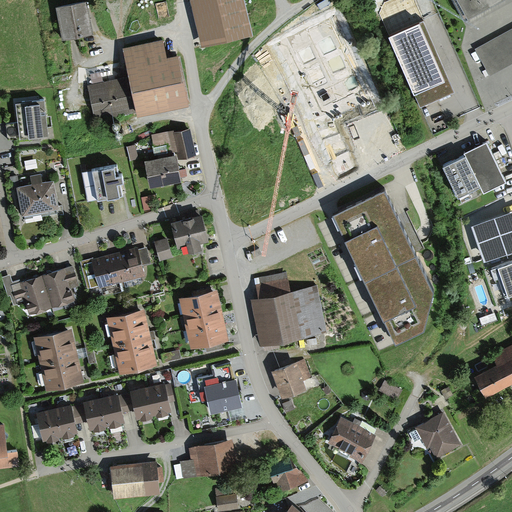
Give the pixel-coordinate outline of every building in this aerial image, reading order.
[(62,37),(94,30),(87,0),(78,0),(55,5),(62,37)] [(193,0),(204,43),(253,30),(245,0),(193,0)] [(389,0),(384,2),(380,13),(390,35),(423,20),(414,0),(389,0)] [(459,0),(469,17),(499,0),(459,0)] [(435,49),(423,22),(389,38),(420,107),(454,92),(435,49)] [(511,65),(511,29),(475,50),(489,77),(511,65)] [(138,112),(189,100),(178,51),(167,53),(163,37),(122,46),(129,75),(87,84),(95,120),(137,110),(138,112)] [(48,137),(44,101),(16,104),(19,125),(6,127),(8,140),(20,138),(20,141),(37,139),(48,137)] [(169,152),(145,157),(151,184),(168,181),(182,178),(177,157),(196,153),(190,126),(174,129),(174,128),(152,133),(155,150),(168,147),(169,152)] [(506,180),(487,141),(466,152),(467,154),(445,164),(464,202),(473,198),(470,194),(474,192),(472,189),(481,185),(484,191),(506,180)] [(135,143),(128,145),(131,159),(138,158),(135,143)] [(36,159),(26,161),(28,169),(38,167),(36,159)] [(89,200),(124,193),(122,183),(121,180),(125,179),(123,172),(116,174),(114,164),(83,170),(89,200)] [(59,208),(54,180),(43,182),(41,175),(31,177),(33,184),(20,187),(18,177),(10,179),(12,190),(18,189),(23,215),(59,208)] [(434,291),(384,190),(335,214),(399,345),(424,333),(434,291)] [(156,193),(142,196),(144,209),(153,207),(152,201),(157,200),(156,193)] [(203,210),(171,219),(179,245),(187,242),(189,250),(196,248),(203,246),(202,240),(210,238),(203,210)] [(511,214),(471,228),(484,264),(511,254),(511,214)] [(168,236),(155,239),(160,260),(173,256),(168,236)] [(93,256),(81,260),(88,287),(99,285),(100,287),(146,274),(143,264),(151,262),(147,245),(130,250),(129,248),(123,250),(107,254),(94,258),(93,256)] [(506,296),(511,294),(511,262),(492,269),(496,280),(500,278),(506,296)] [(43,273),(53,306),(75,299),(71,286),(79,284),(73,264),(43,273)] [(255,294),(250,295),(259,345),(326,333),(317,283),(288,288),(284,270),(251,276),(255,294)] [(53,306),(43,273),(21,280),(21,278),(13,280),(11,272),(1,275),(8,295),(10,294),(14,304),(25,301),(29,313),(53,306)] [(217,288),(179,297),(192,348),(205,345),(207,353),(226,349),(224,341),(229,340),(217,288)] [(107,317),(120,374),(158,365),(152,337),(145,308),(107,317)] [(72,328),(34,337),(47,390),(85,381),(79,356),(72,328)] [(91,337),(84,339),(90,362),(97,361),(91,337)] [(496,366),(475,377),(487,399),(511,386),(511,343),(490,355),(496,366)] [(180,348),(161,353),(163,361),(182,356),(180,348)] [(305,359),(272,372),(283,401),(308,391),(304,381),(312,377),(305,359)] [(214,376),(197,380),(200,393),(204,392),(210,415),(243,408),(236,378),(234,379),(230,363),(212,367),(214,376)] [(403,390),(385,381),(380,392),(398,401),(403,390)] [(172,383),(165,385),(169,403),(176,401),(172,383)] [(165,384),(130,391),(130,393),(135,410),(137,421),(141,420),(141,422),(153,419),(153,417),(156,416),(157,418),(169,416),(169,414),(172,413),(169,403),(165,385),(165,384)] [(135,410),(130,393),(118,396),(123,413),(135,410)] [(118,394),(82,402),(82,404),(87,422),(89,431),(94,430),(94,432),(106,430),(105,428),(110,427),(110,429),(122,426),(121,424),(125,423),(123,413),(118,396),(118,394)] [(292,401),(283,404),(285,412),(295,409),(292,401)] [(82,404),(71,407),(76,424),(87,422),(82,404)] [(71,405),(35,413),(42,442),(47,441),(48,444),(59,441),(59,439),(63,438),(64,440),(75,437),(75,435),(78,434),(76,424),(71,407),(71,405)] [(445,413),(415,429),(427,451),(431,449),(437,460),(462,446),(445,413)] [(375,434),(341,418),(329,443),(352,455),(351,457),(361,462),(375,434)] [(0,425),(0,468),(20,466),(18,451),(8,452),(5,425),(0,425)] [(232,438),(189,447),(191,457),(181,459),(184,476),(237,465),(232,438)] [(291,456),(268,464),(275,481),(279,480),(282,487),(287,485),(308,477),(291,456)] [(154,460),(104,464),(107,494),(156,489),(154,460)] [(352,465),(346,476),(356,482),(362,471),(352,465)] [(233,485),(215,488),(219,510),(239,507),(237,491),(234,491),(233,485)] [(305,511),(292,501),(283,511),(305,511)]
